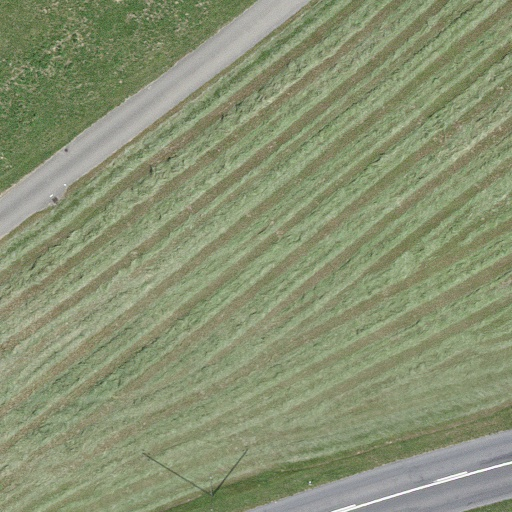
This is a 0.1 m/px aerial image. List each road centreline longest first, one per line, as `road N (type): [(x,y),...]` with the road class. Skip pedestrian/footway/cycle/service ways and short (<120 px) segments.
road 1 (unclassified): [(289,0),(0,213)]
road 2 (tertiary): [(511,465),(348,511)]
